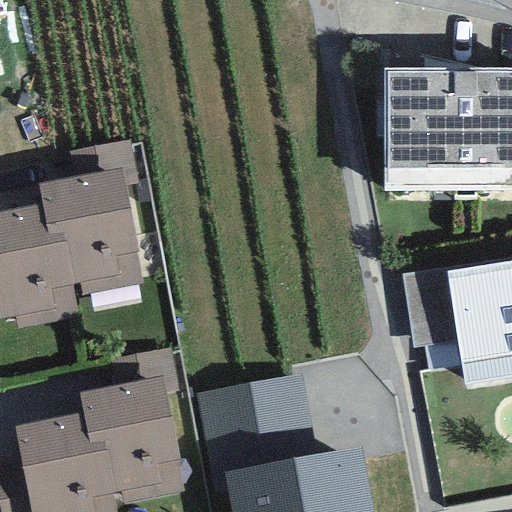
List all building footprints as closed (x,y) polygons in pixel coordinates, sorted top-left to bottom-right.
[(511,68),(383,69),(383,191),(511,191),(511,68)] [(128,139),(68,151),(73,178),(119,169),(122,185),(136,182),(128,139)] [(36,185),(41,205),(47,235),(62,232),(73,286),(79,284),(81,295),(142,283),(122,185),(119,169),(73,178),(36,185)] [(41,205),(0,212),(0,318),(15,316),(18,329),(75,317),(69,287),(73,286),(62,232),(47,235),(41,205)] [(456,341),(463,384),(511,376),(511,261),(446,272),(456,341)] [(412,348),(456,341),(446,272),(445,267),(401,274),(412,348)] [(169,348),(109,360),(115,386),(160,377),(164,394),(178,391),(169,348)] [(300,374),(195,393),(213,494),(227,491),(231,511),(370,511),(359,448),(315,456),(300,374)] [(78,394),(82,414),(89,444),(103,441),(114,494),(120,493),(123,504),(184,491),(164,394),(160,377),(115,386),(78,394)] [(82,414),(13,428),(21,465),(30,511),(114,511),(111,496),(114,494),(103,441),(89,444),(82,414)] [(30,511),(21,465),(0,469),(0,511),(30,511)]
